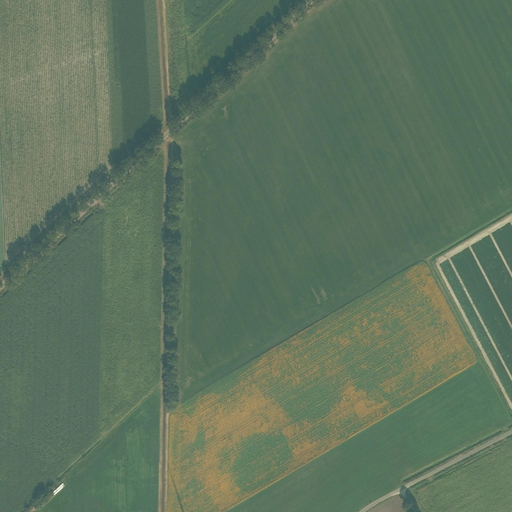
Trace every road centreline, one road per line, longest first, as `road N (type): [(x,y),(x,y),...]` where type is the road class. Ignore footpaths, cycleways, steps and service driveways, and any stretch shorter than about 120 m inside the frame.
road 1 (tertiary): [(0,286),(305,0)]
road 2 (unclassified): [(360,511),(511,433)]
